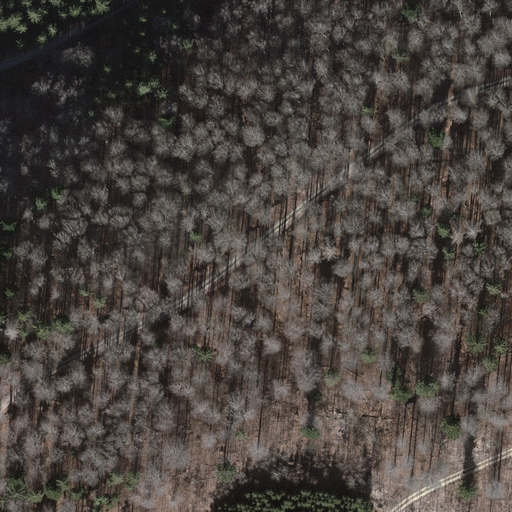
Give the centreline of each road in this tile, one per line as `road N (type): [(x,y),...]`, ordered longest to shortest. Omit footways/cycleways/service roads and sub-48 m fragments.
road 1 (track): [(511,81),(428,116),(202,293),(21,396),(0,418)]
road 2 (track): [(202,293),(438,182),(511,159)]
road 3 (tertiary): [(138,0),(0,76)]
road 4 (track): [(511,451),(394,511)]
